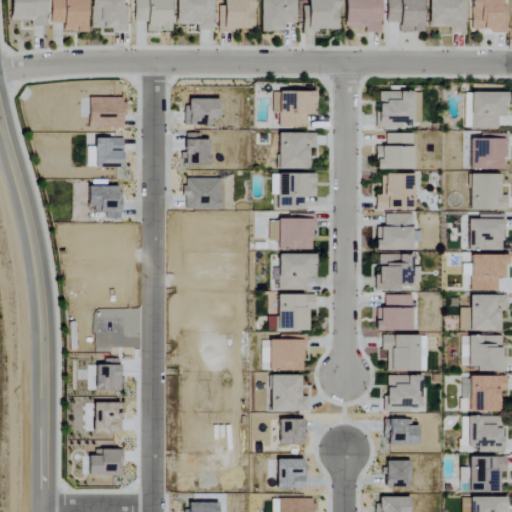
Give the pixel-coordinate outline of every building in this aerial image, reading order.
[(29,21),(30,28),(44,27),(43,0),(7,0),(7,22),(29,21)] [(48,0),(49,24),(61,23),(61,33),(84,32),(83,0),(48,0)] [(125,31),(125,6),(120,6),(120,0),(89,0),(89,30),(125,31)] [(145,32),(168,32),(167,0),(131,0),(132,23),(144,22),(145,32)] [(173,0),(174,25),(195,25),(195,31),(210,31),(210,0),(173,0)] [(251,0),(220,0),(221,31),(252,31),(251,0)] [(257,0),(257,32),(281,33),(281,24),(294,24),(294,0),(257,0)] [(301,0),(302,31),(337,32),(336,0),(301,0)] [(378,0),(342,0),(342,27),(364,28),(364,33),(378,34),(378,0)] [(420,0),(384,0),(385,24),(397,23),(397,33),(421,33),(420,0)] [(462,34),(462,0),(426,0),(426,27),(448,28),(448,33),(462,34)] [(505,32),(505,7),(500,7),(500,0),(468,0),(469,32),(505,32)] [(277,92),(277,128),(305,128),(305,115),(313,116),(313,93),(277,92)] [(419,127),(419,93),(376,92),(376,126),(419,127)] [(496,130),(496,117),(505,116),(505,93),(469,93),(470,130),(496,130)] [(122,129),(122,98),(87,98),(87,128),(122,129)] [(216,100),(183,100),(183,125),(216,125),(216,100)] [(308,170),(308,148),(314,149),(314,134),(276,133),(275,170),(308,170)] [(183,167),(207,166),(206,140),(198,140),(198,134),(182,135),(183,167)] [(374,170),(410,171),(410,134),(384,134),(383,147),(374,147),(374,170)] [(468,140),(468,171),(504,170),(504,135),(479,135),(479,140),(468,140)] [(120,139),(91,139),(92,166),(121,165),(120,139)] [(313,198),(313,174),(275,175),(276,211),(303,211),(303,198),(313,198)] [(411,210),(411,175),(380,175),(381,196),(374,196),(374,211),(411,210)] [(500,175),(467,176),(467,211),(505,211),(505,196),(500,196),(500,175)] [(217,179),(182,179),(182,210),(218,209),(217,179)] [(118,187),(85,188),(85,207),(92,207),(92,218),(119,217),(118,187)] [(275,251),(311,251),(311,215),(293,215),(293,220),(267,221),(267,242),(275,242),(275,251)] [(410,215),(382,215),(382,228),(374,228),(374,251),(409,251),(410,215)] [(500,251),(500,220),(466,220),(466,251),(500,251)] [(305,291),(305,278),(313,279),(313,256),(277,255),(276,291),(305,291)] [(411,256),(375,256),(375,290),(409,291),(409,280),(415,280),(416,273),(411,273),(411,256)] [(505,279),(505,257),(469,256),(468,292),(496,292),(496,279),(505,279)] [(308,311),(313,311),(313,296),(275,296),(275,332),(307,332),(308,311)] [(410,296),(383,296),(382,309),(374,309),(373,332),(410,332),(410,296)] [(467,332),(499,333),(500,311),(505,311),(505,297),(468,296),(467,332)] [(466,333),(467,309),(458,309),(457,332),(466,333)] [(302,336),(277,336),(277,341),(266,341),(267,373),(303,372),(302,336)] [(385,372),(424,373),(425,337),(380,336),(379,351),(385,351),(385,372)] [(501,337),(466,337),(466,370),(501,370),(501,337)] [(93,367),(93,392),(117,393),(117,360),(102,360),(102,367),(93,367)] [(418,377),(384,376),(384,410),(418,410),(418,377)] [(300,377),(267,377),(268,413),(306,413),(306,397),(300,397),(300,377)] [(504,392),(505,378),(467,377),(466,413),(499,414),(499,392),(504,392)] [(91,404),(90,433),(119,433),(119,405),(91,404)] [(501,418),(460,417),(459,450),(500,451),(501,418)] [(413,420),(382,421),(383,448),(414,447),(413,420)] [(277,447),(301,447),(301,421),(276,421),(277,447)] [(120,477),(120,451),(92,451),(92,457),(85,457),(85,477),(120,477)] [(467,495),(499,494),(499,472),(505,472),(505,458),(467,458),(467,495)] [(302,461),(274,461),(274,490),(302,490),(302,461)] [(407,489),(407,463),(383,462),(382,489),(407,489)] [(466,494),(466,468),(458,468),(459,494),(466,494)] [(373,511),(406,511),(407,499),(374,498),(373,511)] [(310,511),(311,500),(270,499),(269,511),(310,511)] [(459,511),(503,511),(504,499),(460,499),(459,511)]
